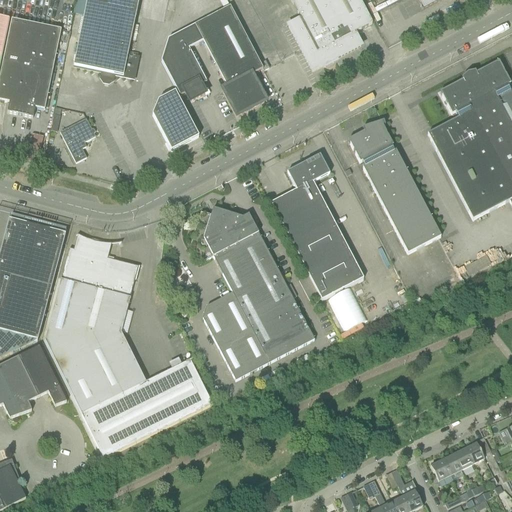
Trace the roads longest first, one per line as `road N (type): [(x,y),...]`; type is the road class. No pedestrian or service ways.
road 1 (tertiary): [(0,188),(122,215),(511,14)]
road 2 (unknown): [(230,163),(318,334),(242,382),(222,373),(191,312),(199,282),(170,195)]
road 3 (unknown): [(288,61),(357,164),(405,263),(437,254),(463,232),(391,79)]
road 4 (residential): [(24,442),(37,471),(53,473),(69,459),(71,445),(58,428),(28,434)]
